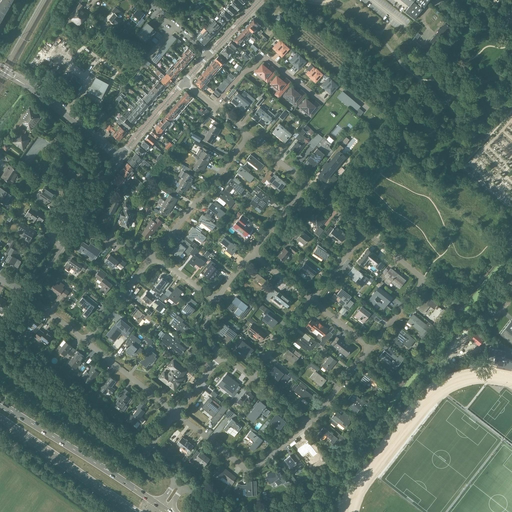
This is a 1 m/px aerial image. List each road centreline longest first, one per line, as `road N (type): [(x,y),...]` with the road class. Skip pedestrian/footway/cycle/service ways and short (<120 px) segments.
road 1 (tertiary): [(145,454),(4,341),(3,327),(27,293)]
road 2 (trunk): [(163,508),(0,403)]
road 3 (residential): [(175,413),(248,470),(309,425)]
road 4 (trunk): [(0,417),(131,511)]
road 5 (residential): [(370,348),(423,277),(366,233)]
road 6 (residential): [(248,137),(155,254)]
road 7 (residential): [(214,107),(264,55),(323,101)]
